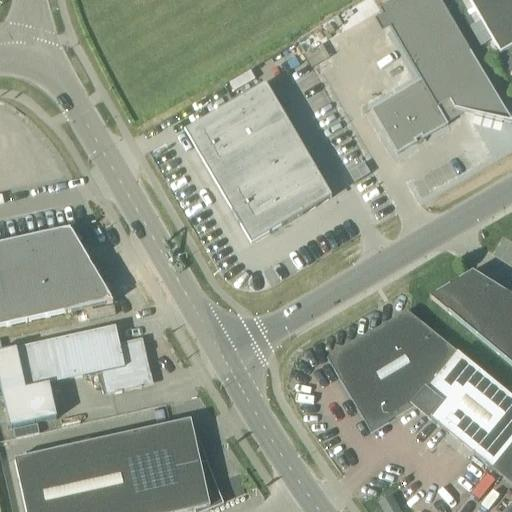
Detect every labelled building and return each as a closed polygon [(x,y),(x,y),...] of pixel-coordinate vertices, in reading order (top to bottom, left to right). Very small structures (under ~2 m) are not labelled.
[(370,111),(396,157),(447,127),(442,119),(454,112),(501,124),(504,114),(437,0),(398,0),(378,12),(419,82),(370,111)] [(511,0),(465,0),(499,57),(505,53),(511,64),(511,63),(511,0)] [(331,200),(264,86),(184,133),(250,247),(331,200)] [(69,232),(0,246),(0,288),(90,268),(69,232)] [(112,305),(90,268),(0,288),(0,296),(7,328),(112,305)] [(428,300),(480,342),(508,297),(471,274),(428,300)] [(480,342),(511,368),(511,366),(511,299),(508,297),(480,342)] [(414,409),(489,471),(511,443),(511,401),(406,314),(326,361),(369,435),(414,409)] [(106,397),(138,390),(137,384),(142,378),(148,376),(140,343),(119,348),(115,329),(0,354),(0,386),(10,431),(56,421),(49,387),(101,375),(106,397)] [(190,423),(101,443),(13,463),(24,511),(209,511),(223,507),(206,465),(200,466),(190,423)] [(511,511),(511,443),(489,471),(511,489),(511,505),(506,511),(511,511)] [(399,511),(391,497),(376,505),(380,511),(399,511)]
